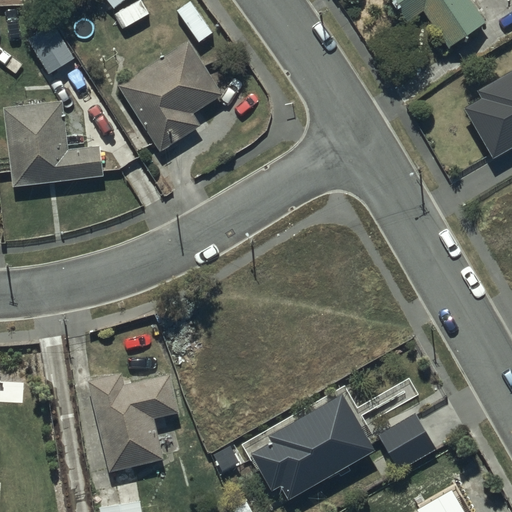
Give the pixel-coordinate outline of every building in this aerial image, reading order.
[(394,0),(406,16),(424,4),(449,40),(485,16),(474,0),(394,0)] [(74,53),(52,18),(27,34),(48,68),(74,53)] [(164,50),(117,79),(159,146),(201,120),(193,109),(223,90),(189,34),(176,42),(173,37),(160,45),(164,50)] [(492,151),(511,139),(511,65),(477,85),(481,91),(464,101),(492,151)] [(62,95),(2,101),(11,181),(101,171),(97,140),(67,143),(62,95)] [(120,368),(87,375),(108,465),(163,453),(153,413),(178,407),(169,368),(123,379),(120,368)] [(374,443),(342,386),(267,428),(271,436),(251,447),(271,483),(280,478),(288,491),(374,443)] [(436,444),(414,408),(378,430),(400,466),(436,444)] [(466,511),(453,489),(417,509),(418,511),(466,511)] [(142,511),(140,495),(98,501),(99,511),(142,511)]
